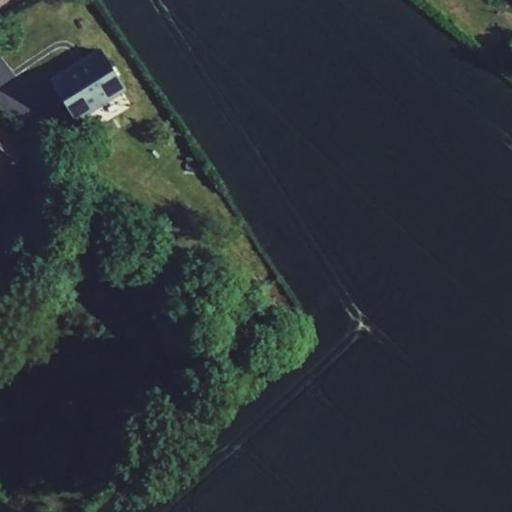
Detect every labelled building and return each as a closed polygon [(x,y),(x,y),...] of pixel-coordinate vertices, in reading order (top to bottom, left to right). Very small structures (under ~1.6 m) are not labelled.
[(51,82),(76,120),(92,110),(119,92),(123,90),(99,51),(51,82)] [(92,110),(100,123),(127,105),(119,92),(92,110)] [(0,130),(0,165),(8,172),(14,164),(25,151),(0,130)] [(14,164),(47,191),(58,178),(25,151),(14,164)] [(256,281),(245,290),(252,299),(263,290),(256,281)]
